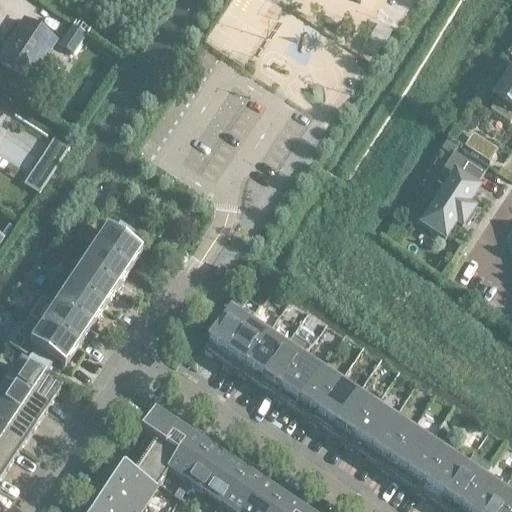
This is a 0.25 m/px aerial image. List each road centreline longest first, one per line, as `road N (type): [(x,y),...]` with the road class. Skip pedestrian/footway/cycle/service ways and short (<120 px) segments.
road 1 (residential): [(365,511),(139,359)]
road 2 (residential): [(139,359),(37,511)]
